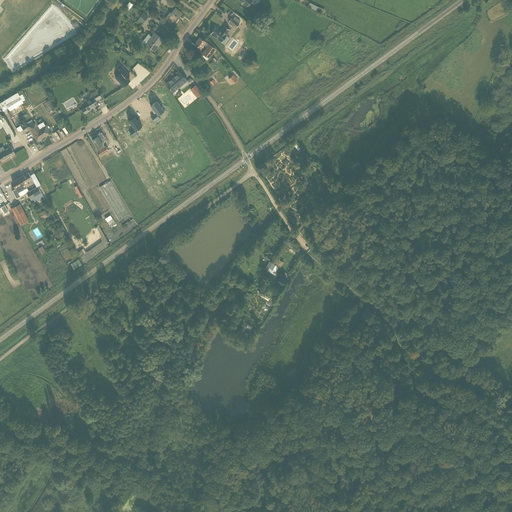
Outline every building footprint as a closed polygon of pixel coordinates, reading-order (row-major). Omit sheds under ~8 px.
[(318,11),(319,8),(319,7),(309,2),(308,6),(318,11)] [(176,7),(171,13),(170,12),(164,19),(173,25),(179,18),(178,18),(180,16),(182,13),(183,13),(176,7)] [(148,17),(143,13),(138,20),(143,24),(148,17)] [(229,21),(237,27),(239,24),(231,18),(229,21)] [(222,42),(227,36),(226,35),(230,30),(225,26),(221,31),(215,27),(210,34),(222,42)] [(143,41),(146,44),(155,51),(155,50),(154,50),(158,43),(159,42),(160,43),(163,39),(154,32),(148,40),(145,38),(143,41)] [(209,58),(216,49),(209,44),(205,41),(200,37),(195,43),(201,48),(203,44),(207,47),(202,54),(209,58)] [(124,86),(130,80),(127,77),(129,75),(130,75),(122,67),(117,71),(119,74),(115,77),(124,86)] [(179,87),(187,80),(180,72),(166,83),(172,91),(177,86),(179,87)] [(233,74),(228,79),(233,84),(238,80),(233,74)] [(196,85),(195,85),(193,87),(191,89),(190,89),(197,97),(202,93),(196,85)] [(95,101),(101,97),(97,90),(90,94),(91,95),(82,100),(86,106),(82,109),(85,113),(89,111),(88,110),(92,108),(91,107),(94,106),(96,104),(97,105),(97,104),(95,101)] [(18,106),(23,102),(17,92),(4,100),(6,104),(10,110),(18,106)] [(55,108),(50,99),(46,102),(51,111),(55,108)] [(150,105),(153,109),(152,110),(154,113),(151,116),(155,121),(160,118),(158,115),(158,114),(164,110),(157,100),(150,105)] [(132,125),(131,126),(133,129),(129,132),(133,137),(138,134),(136,131),(142,126),(135,116),(129,121),(132,125)] [(43,137),(50,133),(46,126),(40,129),(35,122),(29,126),(33,133),(37,140),(41,138),(41,137),(43,136),(43,137)] [(106,146),(105,147),(103,144),(104,143),(102,139),(105,137),(101,132),(97,135),(98,137),(92,140),(96,148),(95,148),(97,152),(100,156),(108,150),(106,146)] [(0,157),(2,161),(15,154),(10,146),(5,149),(0,152),(0,157)] [(34,182),(28,172),(21,177),(25,183),(27,182),(27,183),(28,185),(29,185),(29,184),(34,182)] [(12,182),(16,189),(12,190),(16,198),(20,196),(27,193),(29,191),(27,188),(25,183),(21,177),(12,182)] [(130,214),(126,206),(111,180),(99,187),(114,213),(115,213),(119,220),(125,217),(130,214)] [(35,196),(34,196),(36,200),(43,196),(38,187),(31,190),(35,196)] [(20,204),(12,208),(21,225),(28,221),(20,204)] [(109,224),(114,221),(110,215),(105,218),(109,224)] [(97,250),(98,252),(108,245),(106,243),(97,250)] [(78,252),(85,262),(89,259),(82,249),(78,252)] [(281,260),(276,257),(273,263),(277,266),(281,260)] [(282,278),(276,274),(277,272),(276,271),(278,267),(279,267),(277,266),(273,263),(272,263),(267,270),(282,278)] [(277,272),(276,274),(282,278),(281,279),(286,282),(288,279),(283,276),(284,275),(277,272)] [(164,298),(169,296),(164,288),(160,291),(164,298)] [(167,325),(173,319),(170,317),(165,323),(167,325)] [(54,463),(51,461),(51,460),(47,458),(45,465),(52,468),(54,463)]
